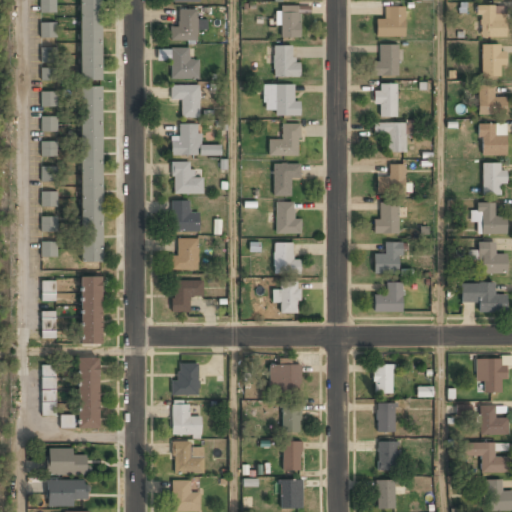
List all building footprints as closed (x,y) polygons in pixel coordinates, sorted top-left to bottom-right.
[(40,0),(40,12),(54,12),(54,0),(40,0)] [(99,0),(78,0),(79,80),(100,80),(99,0)] [(504,5),(477,5),(477,36),(504,36),(504,5)] [(279,37),(298,37),(298,6),(279,6),(279,37)] [(375,19),(375,36),(403,36),(403,7),(384,7),(384,19),(375,19)] [(196,41),(196,8),(177,8),(177,25),(169,25),(169,41),(196,41)] [(39,23),(40,37),(56,37),(56,22),(39,23)] [(397,43),(378,43),(378,61),(372,61),(372,75),(397,75),(397,43)] [(480,44),(480,76),(502,76),(502,44),(480,44)] [(298,76),(298,60),(290,60),(290,45),(272,45),(272,76),(298,76)] [(40,63),(56,62),(56,47),(40,47),(40,63)] [(169,79),(197,79),(197,59),(188,59),(188,47),(169,47),(169,79)] [(58,80),(58,67),(40,67),(40,80),(58,80)] [(396,83),(373,83),(373,105),(378,105),(378,116),(396,116),(396,83)] [(180,118),(199,118),(198,84),(169,85),(169,99),(180,99),(180,118)] [(298,113),(298,99),(293,99),(293,84),(262,84),(262,113),(298,113)] [(476,115),(504,115),(504,97),(493,97),(493,85),(476,85),(476,115)] [(79,86),(79,261),(100,261),(100,86),(79,86)] [(40,92),(40,106),(56,106),(56,91),(40,92)] [(40,131),(55,131),(55,117),(40,117),(40,131)] [(279,139),(267,139),(267,156),(298,156),(298,123),(279,123),(279,139)] [(405,152),(405,123),(372,123),(372,134),(386,134),(386,152),(405,152)] [(178,124),(179,137),(169,137),(170,156),(220,155),(219,144),(198,145),(197,124),(178,124)] [(504,155),(504,124),(477,124),(477,155),(504,155)] [(54,142),(40,142),(40,156),(54,156),(54,142)] [(171,161),(171,194),(201,194),(201,176),(190,176),(190,161),(171,161)] [(503,162),(480,162),(480,194),(503,194),(503,162)] [(290,196),(290,178),(298,178),(298,163),(271,163),(271,196),(290,196)] [(375,194),(403,194),(403,164),(388,164),(388,176),(375,176),(375,194)] [(40,167),(40,181),(51,181),(51,167),(40,167)] [(40,191),(40,206),(55,206),(55,191),(40,191)] [(188,199),(169,199),(169,231),(197,231),(197,211),(188,211),(188,199)] [(299,234),(299,219),(292,219),(292,201),(274,201),(274,234),(299,234)] [(378,220),(372,220),(372,234),(397,234),(397,202),(378,202),(378,220)] [(505,234),(505,217),(493,217),(493,202),(474,202),(474,234),(505,234)] [(40,217),(40,232),(55,232),(55,217),(40,217)] [(197,269),(197,238),(175,238),(175,255),(170,255),(170,269),(197,269)] [(40,256),(54,256),(54,242),(40,242),(40,256)] [(298,274),(299,259),(291,259),(291,242),(272,242),(272,274),(298,274)] [(494,242),(477,242),(477,273),(505,273),(505,253),(494,253),(494,242)] [(399,274),(399,243),(383,243),(383,254),(372,254),(372,274),(399,274)] [(100,344),(100,276),(79,276),(79,344),(100,344)] [(171,311),(188,311),(188,297),(201,297),(201,280),(171,280),(171,311)] [(279,290),(271,290),(271,302),(279,302),(279,313),(298,313),(298,281),(279,281),(279,290)] [(53,282),(42,282),(42,299),(53,299),(53,282)] [(400,311),(400,282),(385,282),(385,295),(373,295),(373,311),(400,311)] [(493,283),(459,283),(459,303),(476,302),(476,312),(505,311),(505,293),(494,293),(493,283)] [(52,313),(43,313),(42,332),(52,332),(52,313)] [(98,358),(76,358),(76,429),(98,429),(98,358)] [(474,381),(482,381),(482,393),(504,393),(504,358),(474,358),(474,381)] [(177,379),(170,379),(170,395),(197,395),(197,363),(177,363),(177,379)] [(268,363),(268,391),(300,391),(300,363),(268,363)] [(391,365),(372,365),(372,394),(391,394),(391,365)] [(53,406),(53,368),(42,368),(42,406),(53,406)] [(393,403),(375,403),(375,432),(393,432),(393,403)] [(199,417),(188,417),(188,404),(170,404),(170,436),(199,436),(199,417)] [(507,435),(507,417),(494,417),(494,405),(478,405),(478,435),(507,435)] [(281,431),(298,431),(298,407),(281,407),(281,431)] [(282,469),(300,469),(300,440),(282,440),(282,469)] [(395,441),(377,441),(377,471),(395,471),(395,441)] [(493,442),(463,442),(463,456),(479,456),(479,472),(506,472),(506,456),(493,456),(493,442)] [(172,443),(172,473),(202,473),(202,443),(172,443)] [(45,474),(86,474),(86,455),(71,455),(71,448),(45,448),(45,474)] [(301,508),(301,479),(272,479),(272,497),(281,497),(281,508),(301,508)] [(394,479),(375,479),(375,508),(394,508),(394,479)] [(511,490),(501,490),(501,479),(485,479),(485,510),(511,510),(511,490)] [(198,511),(198,492),(188,492),(188,480),(171,480),(171,511),(198,511)] [(45,481),(46,507),(73,507),(73,500),(85,500),(85,481),(45,481)]
